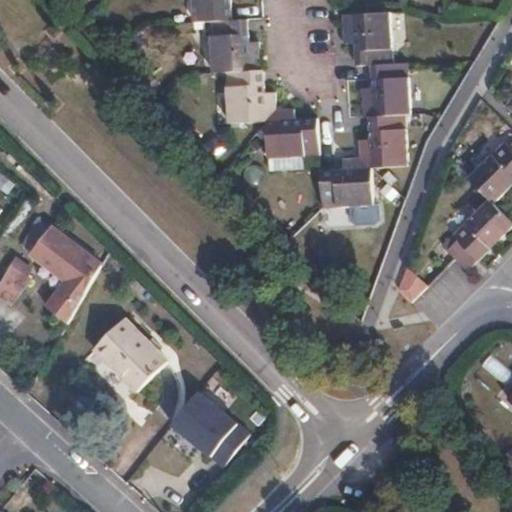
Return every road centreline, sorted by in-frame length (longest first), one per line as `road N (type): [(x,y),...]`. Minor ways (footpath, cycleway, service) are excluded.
road 1 (residential): [(259,358),(0,94)]
road 2 (residential): [(359,443),(443,345)]
road 3 (residential): [(443,345),(347,429)]
